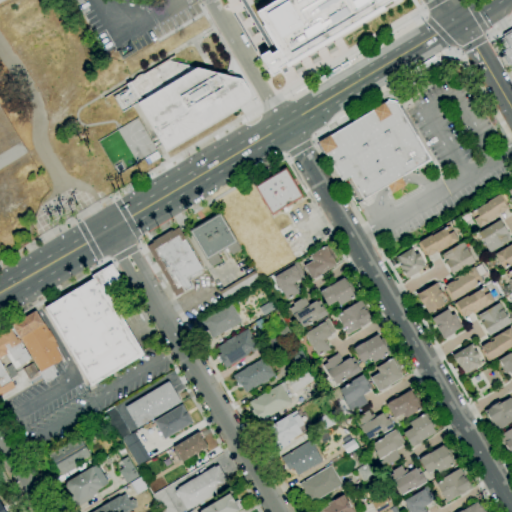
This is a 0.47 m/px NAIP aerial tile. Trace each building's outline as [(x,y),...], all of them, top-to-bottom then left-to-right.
[(273,74),(391,0),(275,0),(256,12),(278,47),(262,56),(273,74)] [(269,41),(250,8),(245,11),(264,44),(269,41)] [(511,68),(502,52),(503,51),(497,41),(504,37),(503,36),(504,35),(503,34),(511,28),(511,68)] [(126,85),(131,82),(134,80),(134,79),(135,79),(135,78),(135,77),(136,77),(136,76),(137,76),(138,76),(138,75),(139,75),(140,75),(140,74),(141,74),(142,74),(143,74),(166,60),(196,68),(242,80),(249,91),(249,92),(249,93),(249,94),(249,95),(249,96),(249,97),(249,98),(249,99),(249,100),(248,100),(248,101),(248,102),(247,102),(247,103),(246,103),(246,104),(166,152),(137,103),(126,85)] [(386,102),(397,104),(429,160),(400,177),(405,186),(391,194),(386,186),(362,199),(349,177),(342,182),(325,153),(324,154),(317,142),(329,135),(330,136),(372,111),(372,110),(384,103),(386,102)] [(271,213),(256,187),(284,170),(300,197),(271,213)] [(479,228),(473,219),(470,213),(473,212),(472,211),(487,202),(486,202),(498,195),(507,209),(498,214),(499,215),(496,217),(496,218),(479,228)] [(212,267),(207,259),(205,260),(188,231),(219,213),(236,242),(235,242),(240,250),(232,255),(227,247),(216,253),(221,261),(212,267)] [(465,222),(461,217),(467,214),(470,219),(465,222)] [(489,252),(477,233),(499,220),(511,240),(508,242),(507,241),(489,252)] [(175,297),(169,286),(146,246),(152,243),(151,241),(171,230),(171,231),(178,227),(185,239),(184,240),(201,269),(186,278),(191,286),(184,290),(184,291),(175,297)] [(427,257),(425,255),(424,256),(417,244),(419,242),(431,234),(431,236),(443,228),(444,229),(448,234),(452,232),(457,240),(448,246),(440,251),(436,253),(436,252),(430,256),(429,255),(427,257)] [(453,275),(449,269),(444,262),(447,260),(446,258),(443,260),(440,255),(462,242),(474,262),(453,275)] [(503,269),(494,254),(511,244),(511,263),(508,266),(508,265),(504,267),(505,268),(503,269)] [(311,279),(303,266),(312,261),(309,255),(325,246),(327,250),(328,250),(334,260),(332,260),(335,265),(311,279)] [(406,277),(395,258),(397,256),(398,256),(411,248),(414,253),(415,253),(416,254),(418,253),(422,260),(420,261),(423,267),(406,277)] [(143,355),(91,385),(45,308),(56,301),(77,288),(77,289),(93,279),(91,276),(112,264),(121,280),(104,290),(143,355)] [(287,300),(273,277),(293,265),(295,268),(297,266),(304,277),(292,284),(293,286),(294,285),(299,294),(297,295),(296,294),(291,297),(292,298),(289,299),(287,300)] [(455,300),(454,298),(452,299),(452,298),(450,299),(444,289),(445,288),(444,286),(447,285),(447,284),(451,281),(451,282),(454,280),(454,281),(457,279),(456,277),(473,267),(478,276),(476,277),(479,281),(475,284),(476,285),(464,293),(465,294),(455,300)] [(225,302),(219,292),(254,271),(260,282),(225,302)] [(328,306),(319,292),(329,286),(343,278),(345,280),(346,279),(356,296),(340,306),(337,301),(336,302),(336,301),(328,306)] [(428,313),(422,304),(421,304),(415,294),(418,293),(434,284),(438,290),(439,289),(443,296),(441,298),(444,303),(428,313)] [(463,317),(462,315),(460,316),(453,304),(455,303),(454,303),(466,296),(467,297),(480,289),(482,292),(485,290),(487,294),(488,293),(493,301),(484,306),(484,307),(476,312),(472,314),(471,312),(463,317)] [(302,328),(298,321),(297,322),(293,315),(292,316),(288,309),(293,306),(292,304),(304,296),(309,305),(316,301),(316,302),(319,300),(328,314),(315,322),(315,320),(310,323),(311,323),(308,325),(308,324),(302,328)] [(347,335),(336,316),(342,312),(341,312),(360,300),(372,320),(347,335)] [(263,316),(259,308),(270,301),(275,309),(263,316)] [(212,339),(206,330),(203,332),(197,322),(230,303),(241,322),(212,339)] [(489,336),(485,330),(480,322),(476,316),(498,303),(510,323),(489,336)] [(443,339),(441,336),(431,319),(447,309),(451,315),(454,314),(458,321),(457,322),(458,324),(460,322),(462,327),(459,329),(458,329),(454,331),(455,332),(443,339)] [(38,371),(22,343),(12,327),(11,325),(35,311),(43,324),(44,324),(48,331),(49,330),(55,341),(55,342),(57,347),(55,348),(62,359),(52,365),(56,372),(54,373),(56,377),(45,383),(42,378),(38,371)] [(330,351),(328,353),(327,352),(318,357),(304,334),(324,322),(323,320),(327,318),(335,332),(330,335),(330,334),(322,339),(324,342),(324,341),(330,351)] [(259,330),(255,322),(261,319),(265,326),(259,330)] [(284,326),(289,334),(281,339),(276,331),(284,326)] [(0,332),(9,327),(10,329),(12,327),(22,343),(19,345),(22,349),(24,348),(31,359),(15,369),(6,354),(0,357),(0,332)] [(511,343),(511,344),(511,346),(500,353),(500,354),(489,361),(489,360),(487,361),(480,349),(481,349),(480,347),(483,346),(482,345),(487,342),(488,343),(490,342),(493,340),(492,338),(509,328),(511,333),(511,343)] [(259,349),(225,369),(217,356),(220,354),(218,350),(219,350),(217,347),(226,342),(225,341),(234,336),(234,337),(247,329),(259,349)] [(389,353),(373,363),(370,358),(362,363),(353,348),(362,342),(363,343),(377,335),(380,340),(381,339),(389,353)] [(465,374),(460,366),(458,367),(452,356),(470,345),(474,351),(475,350),(479,357),(476,359),(480,365),(467,372),(467,373),(465,374)] [(299,371),(290,356),(298,351),(307,366),(299,371)] [(511,372),(509,374),(508,372),(504,375),(496,361),(498,360),(509,353),(510,354),(511,352),(511,372)] [(335,384),(331,378),(330,378),(327,372),(326,373),(322,366),(327,363),(325,361),(337,354),(342,362),(349,358),(350,359),(353,357),(361,371),(349,378),(348,377),(344,379),(345,380),(342,382),(342,381),(335,384)] [(245,393),(240,384),(238,385),(233,376),(264,357),(275,375),(245,393)] [(378,392),(370,378),(379,373),(376,368),(388,361),(387,360),(390,359),(391,359),(392,359),(394,358),(400,368),(398,369),(402,377),(386,386),(387,387),(380,391),(380,390),(378,392)] [(0,362),(15,388),(0,396),(0,362)] [(42,378),(31,384),(22,369),(33,363),(38,371),(42,378)] [(293,392),(287,381),(308,368),(315,380),(293,392)] [(349,411),(341,398),(343,397),(338,390),(345,386),(344,386),(347,384),(351,382),(350,381),(362,374),(371,390),(362,395),(366,402),(355,409),(354,408),(349,411)] [(137,428),(125,407),(168,381),(180,402),(137,428)] [(260,421),(256,415),(254,417),(251,411),(252,409),(248,402),(283,381),(287,388),(292,397),(288,399),(291,403),(260,421)] [(394,418),(386,404),(410,390),(414,398),(416,397),(423,407),(405,418),(402,413),(394,418)] [(511,421),(495,431),(483,411),(500,401),(501,403),(509,398),(511,403),(511,421)] [(163,440),(153,421),(181,404),(192,423),(163,440)] [(323,431),(315,417),(327,410),(325,406),(327,404),(337,423),(323,431)] [(119,440),(103,413),(114,406),(130,434),(119,440)] [(369,441),(364,433),(363,433),(359,427),(355,420),(360,417),(359,415),(368,410),(371,415),(373,414),(375,417),(382,413),(383,414),(386,412),(394,426),(369,441)] [(279,450),(270,447),(264,438),(272,434),(268,427),(294,412),(297,416),(297,415),(307,431),(287,443),(288,445),(279,450)] [(411,447),(403,433),(412,427),(408,422),(423,413),(435,432),(411,447)] [(511,454),(510,456),(498,436),(511,427),(511,454)] [(381,466),(377,460),(378,459),(374,452),(375,452),(371,445),(377,441),(377,440),(379,439),(380,440),(384,437),(383,436),(395,429),(404,444),(401,445),(401,446),(394,450),(399,458),(388,465),(387,463),(381,466)] [(137,466),(121,440),(134,432),(149,458),(137,466)] [(182,462),(173,447),(198,432),(206,447),(182,462)] [(62,476),(52,459),(51,459),(46,452),(51,449),(52,451),(78,435),(90,455),(75,464),(77,467),(62,476)] [(351,438),(340,444),(345,453),(356,447),(351,438)] [(297,476),(292,469),(288,471),(280,458),(310,440),(322,460),(321,461),(322,462),(313,467),(312,466),(297,476)] [(427,474),(418,459),(428,453),(428,454),(444,444),(453,460),(448,463),(450,466),(439,473),(436,468),(427,474)] [(126,484),(118,471),(124,467),(120,461),(127,457),(139,476),(126,484)] [(363,482),(356,469),(367,463),(375,475),(363,482)] [(96,464),(108,483),(103,486),(103,487),(97,491),(96,491),(96,492),(96,493),(95,493),(95,494),(94,494),(94,495),(93,495),(93,496),(92,496),(91,496),(90,496),(89,497),(88,497),(88,496),(87,496),(75,504),(67,490),(66,489),(66,488),(65,487),(65,486),(65,485),(65,484),(65,483),(66,483),(66,482),(91,467),(92,467),(96,464)] [(186,510),(175,491),(179,489),(178,487),(214,466),(215,467),(218,465),(229,485),(186,510)] [(306,506),(301,497),(305,494),(299,484),(330,465),(342,485),(306,506)] [(401,495),(397,489),(396,490),(391,481),(388,483),(385,477),(391,474),(391,475),(392,474),(391,471),(400,465),(403,470),(406,469),(408,472),(415,468),(416,470),(418,469),(426,482),(414,489),(413,488),(410,490),(410,491),(407,492),(401,495)] [(447,503),(435,484),(441,480),(440,479),(460,468),(471,488),(455,497),(456,498),(447,503)] [(136,495),(129,483),(140,477),(147,488),(136,495)] [(409,511),(403,501),(415,494),(414,493),(427,486),(435,499),(422,507),(422,508),(423,508),(425,511),(409,511)] [(161,511),(152,496),(163,489),(176,511),(161,511)] [(200,511),(228,493),(234,502),(236,501),(241,509),(235,511),(200,511)] [(92,511),(101,506),(110,500),(111,501),(119,496),(120,497),(125,494),(129,501),(131,499),(136,507),(127,511),(92,511)] [(321,511),(321,510),(328,506),(327,504),(342,495),(352,511),(319,511),(320,511),(321,511)] [(381,511),(376,511),(370,500),(373,498),(375,502),(382,497),(385,502),(388,500),(392,506),(381,511)] [(460,511),(476,502),(482,511),(460,511)]
